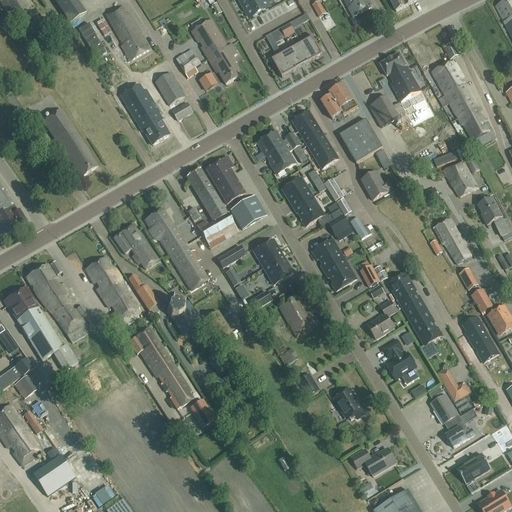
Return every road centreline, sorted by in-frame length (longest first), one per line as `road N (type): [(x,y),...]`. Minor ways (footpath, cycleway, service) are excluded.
road 1 (unclassified): [(457,511),(227,131)]
road 2 (tertiary): [(227,131),(469,0)]
road 3 (tertiary): [(48,234),(227,131)]
